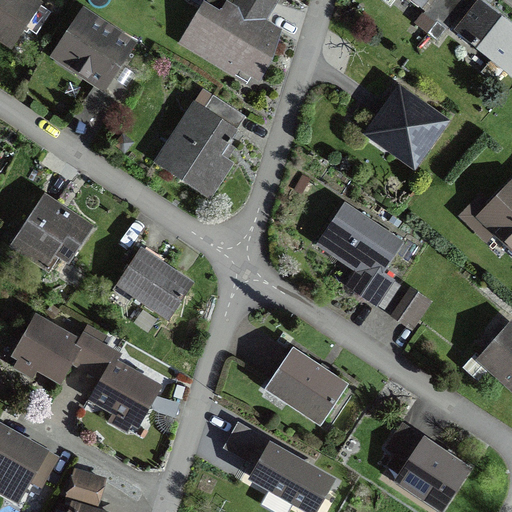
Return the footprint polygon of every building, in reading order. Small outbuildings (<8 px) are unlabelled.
[(0,0),(0,39),(10,47),(23,28),(34,35),(48,14),(27,0),(0,0)] [(274,1),(272,0),(209,0),(183,42),(230,71),(235,63),(256,76),(262,65),(272,32),(260,25),(274,1)] [(425,0),(379,0),(388,7),(393,0),(407,0),(418,9),(425,0)] [(511,44),(511,28),(479,2),(454,33),(491,63),(495,66),(511,44)] [(83,17),(60,51),(57,57),(74,68),(76,69),(76,75),(81,78),(87,77),(96,83),(100,86),(122,52),(126,46),(83,17)] [(444,123),(398,90),(371,127),(398,146),(392,153),(412,167),(444,123)] [(186,145),(167,173),(208,200),(231,164),(227,162),(219,156),(226,144),(229,146),(232,142),(229,140),(244,118),(211,96),(202,110),(192,103),(171,135),(186,145)] [(511,175),(474,214),(511,250),(511,175)] [(57,212),(57,211),(40,199),(9,246),(30,260),(39,246),(53,255),(67,265),(92,228),(68,212),(66,215),(64,213),(62,216),(57,212)] [(400,244),(343,206),(317,245),(361,275),(352,287),(358,291),(357,294),(374,306),(390,282),(379,274),(400,244)] [(166,320),(190,284),(140,251),(113,291),(128,301),(131,296),(166,320)] [(428,306),(408,292),(392,316),(412,329),(428,306)] [(77,345),(34,321),(15,356),(58,380),(77,345)] [(511,330),(509,328),(481,360),(475,354),(465,365),(465,372),(481,385),(493,371),(511,387),(511,330)] [(344,387),(290,352),(269,384),(290,398),(287,402),(319,424),(344,387)] [(155,389),(112,365),(92,399),(135,424),(155,389)] [(179,400),(183,389),(175,386),(171,398),(179,400)] [(465,468),(401,425),(385,448),(409,464),(398,480),(399,481),(400,478),(422,492),(420,495),(423,497),(425,494),(440,505),(438,507),(439,508),(465,468)] [(0,476),(22,488),(42,453),(0,429),(0,476)] [(303,511),(319,511),(336,482),(272,447),(252,484),(303,511)] [(104,482),(73,477),(68,504),(99,510),(104,482)]
